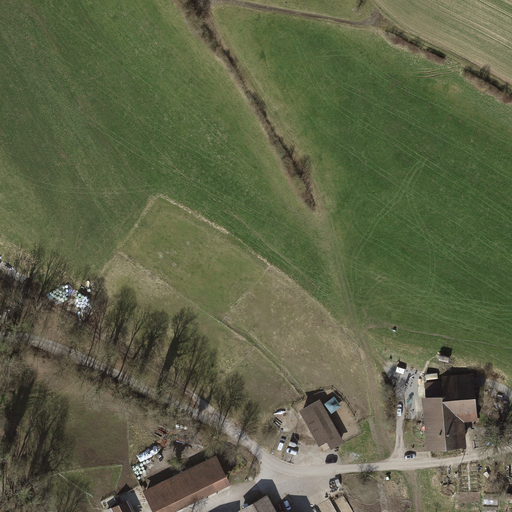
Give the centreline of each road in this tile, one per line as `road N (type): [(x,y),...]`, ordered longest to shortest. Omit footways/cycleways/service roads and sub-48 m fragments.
road 1 (track): [(197,0),(318,195),(350,318),(396,385),(399,465)]
road 2 (residential): [(281,468),(236,433),(55,342),(0,333)]
road 3 (track): [(236,433),(165,375),(0,272)]
road 4 (track): [(511,448),(399,465),(281,468)]
road 5 (track): [(365,0),(401,30),(511,90)]
road 6 (track): [(215,0),(355,23),(380,14)]
